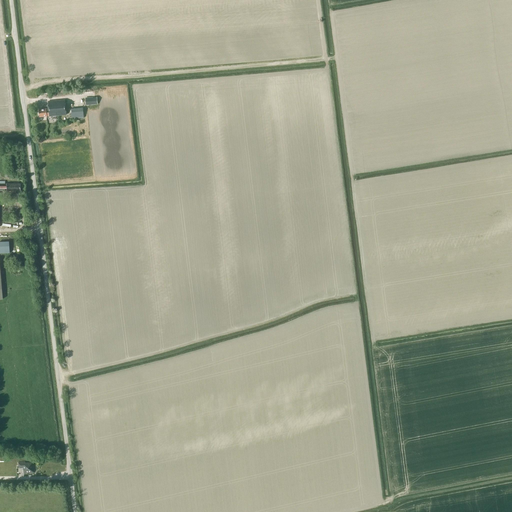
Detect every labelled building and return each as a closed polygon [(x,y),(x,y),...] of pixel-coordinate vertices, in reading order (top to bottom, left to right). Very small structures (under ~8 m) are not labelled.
[(98,105),(97,97),(85,98),(86,106),(98,105)] [(39,117),(66,115),(65,100),(48,102),(48,108),(46,109),(39,109),(39,117)] [(72,118),(82,117),(82,108),(71,109),(72,118)] [(0,191),(20,191),(20,184),(0,183),(0,226),(0,191)] [(0,241),(0,253),(10,253),(9,241),(0,241)] [(34,472),(32,462),(25,463),(25,462),(18,462),(19,468),(23,468),(24,473),(34,472)]
